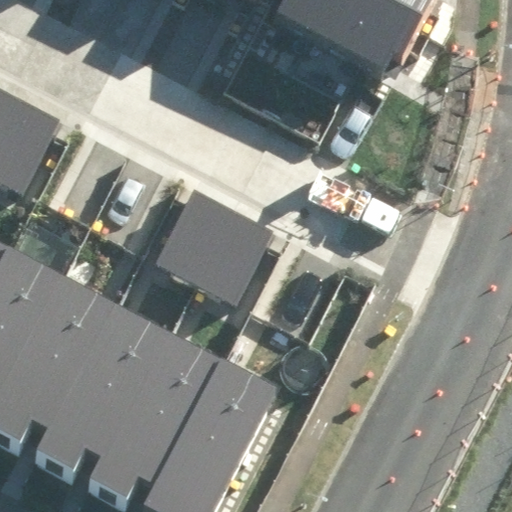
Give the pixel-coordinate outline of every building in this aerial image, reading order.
[(288,0),(276,22),(388,84),(434,0),(288,0)] [(0,93),(0,183),(20,194),(57,122),(0,93)] [(196,192),(159,263),(236,303),(273,232),(196,192)] [(0,247),(0,271),(10,252),(0,247)] [(0,403),(64,280),(10,252),(0,272),(0,403)] [(118,308),(64,280),(0,403),(0,441),(19,451),(31,429),(49,439),(118,308)] [(172,336),(118,308),(38,461),(74,479),(86,456),(104,466),(172,336)] [(225,364),(172,336),(104,466),(92,489),(128,507),(139,485),(158,494),(225,364)] [(216,511),(279,392),(225,364),(148,511),(216,511)]
